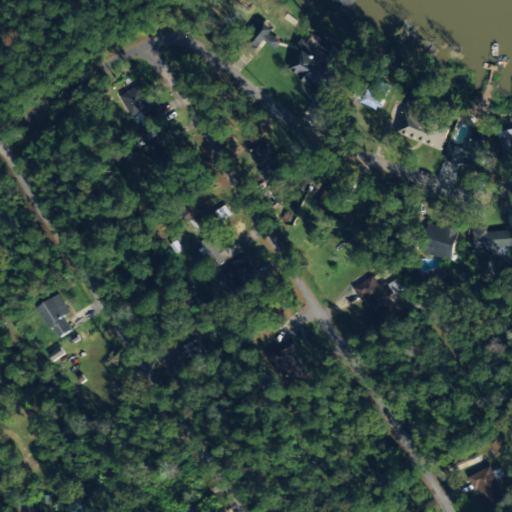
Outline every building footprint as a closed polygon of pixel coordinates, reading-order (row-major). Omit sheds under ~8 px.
[(281,42),(271,33),(274,29),(261,17),(254,25),(260,30),(250,41),(258,48),(265,40),(275,49),(281,42)] [(335,70),(343,51),(334,47),(331,53),(302,41),(288,74),(331,92),(340,72),(335,70)] [(129,117),(152,107),(142,84),(119,93),(129,117)] [(387,96),(367,89),(362,103),(382,110),(387,96)] [(162,119),(156,109),(144,115),(150,126),(162,119)] [(450,128),(404,112),(397,134),(443,149),(450,128)] [(505,161),(511,159),(511,130),(500,132),(505,161)] [(464,139),(464,147),(448,146),(447,163),(484,164),(486,140),(464,139)] [(165,162),(161,142),(147,145),(151,165),(165,162)] [(252,152),(265,180),(283,172),(270,143),(252,152)] [(345,190),(327,183),(317,208),(336,215),(345,190)] [(216,224),(210,216),(207,218),(200,209),(204,206),(201,203),(188,213),(204,234),(216,224)] [(451,261),(459,226),(445,223),(444,227),(430,224),(426,239),(434,241),(431,256),(451,261)] [(511,229),(472,231),(473,251),(485,251),(486,256),(508,255),(508,248),(511,247),(511,229)] [(240,253),(231,236),(223,241),(218,232),(201,242),(216,268),(240,253)] [(228,282),(233,279),(242,294),(261,282),(244,256),(221,271),(228,282)] [(355,287),(366,308),(364,309),(370,320),(392,308),(386,298),(401,289),(395,279),(380,288),(373,276),(355,287)] [(70,312),(60,294),(38,307),(58,339),(73,330),(64,316),(70,312)] [(300,350),(292,337),(268,351),(286,381),(304,371),(294,354),(300,350)] [(209,357),(197,340),(178,352),(189,369),(209,357)] [(22,434),(35,457),(50,448),(36,425),(22,434)] [(500,468),(492,472),(489,467),(470,476),(484,507),(505,498),(496,479),(504,475),(500,468)] [(67,504),(69,511),(91,511),(99,509),(93,494),(67,504)]
